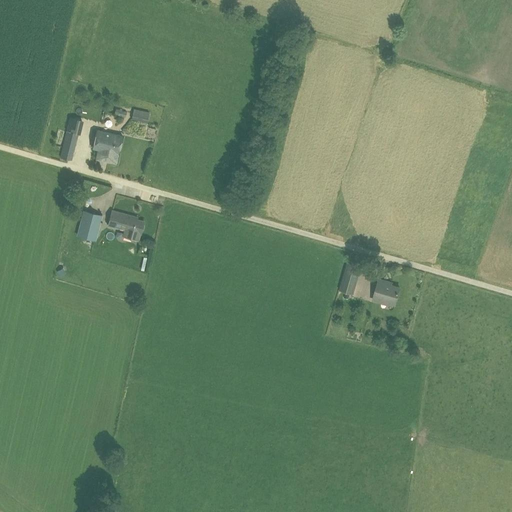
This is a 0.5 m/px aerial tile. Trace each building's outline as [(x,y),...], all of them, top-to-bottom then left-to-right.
[(147,123),(149,112),(133,108),(131,119),(147,123)] [(78,134),(80,134),(84,120),(69,117),(66,131),(60,157),(72,160),(78,134)] [(102,131),(96,159),(116,163),(122,135),(102,131)] [(112,210),(108,225),(140,233),(144,221),(136,219),(137,217),(112,210)] [(101,216),(87,212),(81,234),(92,237),(89,245),(97,247),(104,223),(99,222),(101,216)] [(348,260),(339,290),(353,294),(361,264),(348,260)] [(66,273),(62,268),(57,271),(60,276),(66,273)] [(399,287),(387,284),(388,281),(379,279),(373,300),(382,302),(382,300),(395,304),(399,287)]
